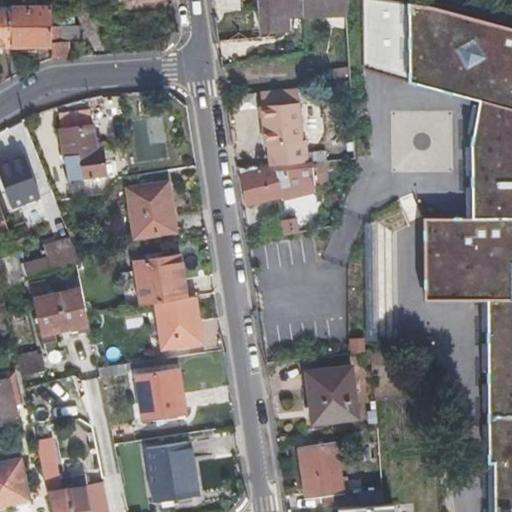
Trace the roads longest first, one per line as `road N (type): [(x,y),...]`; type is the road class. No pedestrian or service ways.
road 1 (residential): [(268,511),(200,62)]
road 2 (residential): [(0,111),(68,79),(200,62)]
